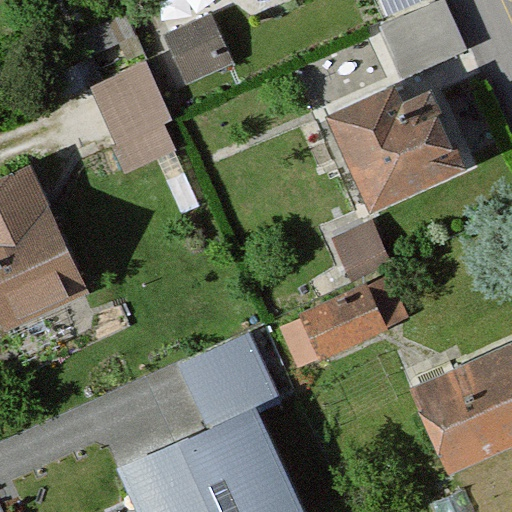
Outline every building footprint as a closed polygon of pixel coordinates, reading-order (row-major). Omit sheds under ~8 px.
[(213,5),(169,22),(187,72),(232,55),(213,5)] [(395,16),(383,21),(404,75),(416,70),(395,16)] [(396,76),(331,107),(375,198),(467,154),(433,82),(405,95),(396,76)] [(166,126),(115,146),(125,169),(175,150),(166,126)] [(32,163),(0,178),(0,316),(7,331),(92,292),(32,163)] [(352,269),(392,250),(373,209),(333,228),(352,269)] [(365,283),(299,314),(319,358),(386,326),(365,283)] [(209,417),(111,461),(134,511),(308,511),(262,409),(286,398),(251,321),(180,353),(209,417)] [(511,341),(412,384),(449,473),(511,446),(511,341)]
